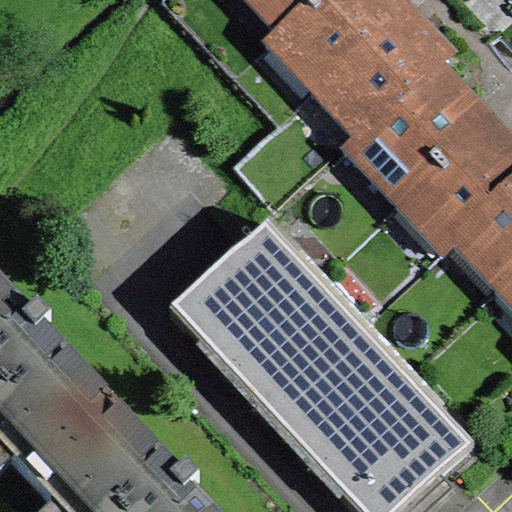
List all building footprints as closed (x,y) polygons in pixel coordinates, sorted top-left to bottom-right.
[(242,0),(273,34),(309,0),(317,0),(321,4),(325,0),(242,0)] [(317,0),(309,0),(273,34),(262,46),(311,98),(411,7),(404,0),(325,0),(321,4),(317,0)] [(411,7),(311,98),(352,141),(399,98),(406,106),(447,68),(459,56),(411,7)] [(399,98),(352,141),(341,152),(443,263),(456,251),(499,208),(492,200),(511,181),(511,137),(447,68),(406,106),(399,98)] [(511,181),(492,200),(499,208),(456,251),(511,311),(511,181)] [(270,223),(170,316),(354,511),(402,511),(472,443),(270,223)] [(0,282),(0,474),(13,462),(54,506),(48,511),(215,511),(193,489),(199,484),(186,470),(180,475),(43,329),(48,324),(36,311),(30,315),(0,282)]
